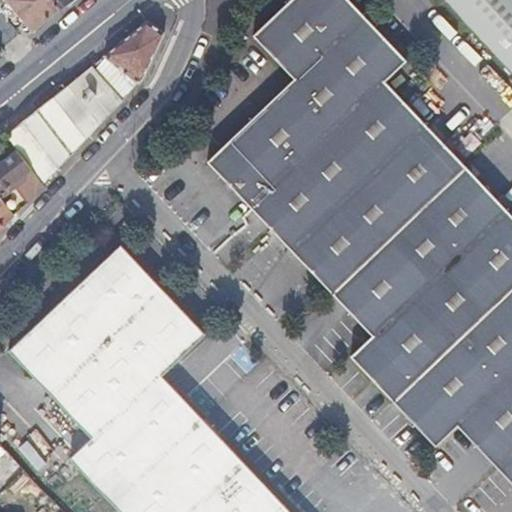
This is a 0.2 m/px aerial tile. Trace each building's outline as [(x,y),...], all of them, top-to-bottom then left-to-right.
[(56,13),(45,0),(1,0),(31,33),(56,13)] [(45,0),(56,13),(71,0),(45,0)] [(511,478),(511,209),(390,81),(411,61),(353,0),(295,0),(259,34),(302,79),(214,163),(380,337),(358,358),(441,445),(462,425),(511,478)] [(511,0),(445,0),(511,72),(511,0)] [(144,77),(163,33),(156,28),(147,22),(101,60),(110,66),(112,62),(141,81),(144,77)] [(8,135),(19,150),(45,184),(75,151),(101,124),(78,97),(69,85),(8,135)] [(84,93),(78,97),(101,124),(106,118),(107,119),(123,101),(119,96),(100,111),(84,93)] [(19,150),(0,164),(0,197),(14,215),(30,197),(31,198),(47,186),(45,184),(19,150)] [(0,230),(14,215),(0,197),(0,230)] [(70,462),(117,511),(289,511),(161,378),(204,337),(120,249),(9,355),(92,442),(70,462)]
